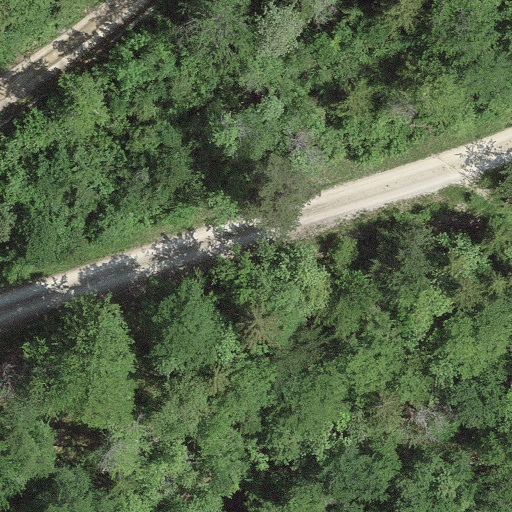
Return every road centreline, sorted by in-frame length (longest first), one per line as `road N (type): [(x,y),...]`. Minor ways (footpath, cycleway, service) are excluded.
road 1 (track): [(0,311),(511,145)]
road 2 (track): [(128,0),(0,98)]
